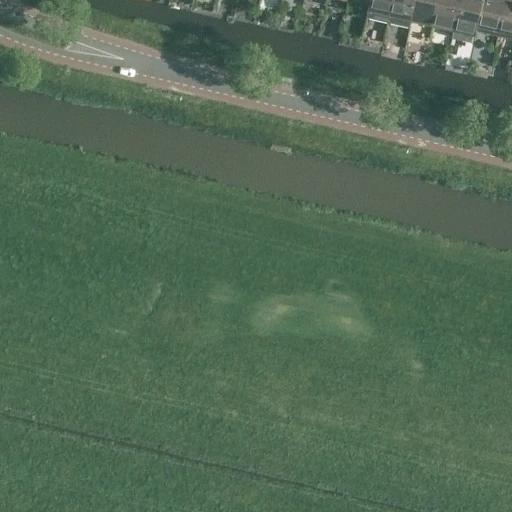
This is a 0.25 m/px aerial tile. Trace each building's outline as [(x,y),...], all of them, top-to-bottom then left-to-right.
[(389,21),(394,0),(371,0),(371,4),(370,4),(367,16),(389,21)] [(416,0),(394,0),(389,21),(410,26),(412,18),(416,0)] [(433,23),(438,0),(416,0),(412,18),(433,23)] [(460,0),(438,0),(433,23),(454,27),(460,0)] [(483,0),(460,0),(454,27),(452,36),(473,41),(475,32),(477,33),(477,29),(483,0)] [(506,0),(483,0),(477,29),(498,34),(506,0)] [(511,0),(506,0),(498,34),(511,37),(511,0)]
